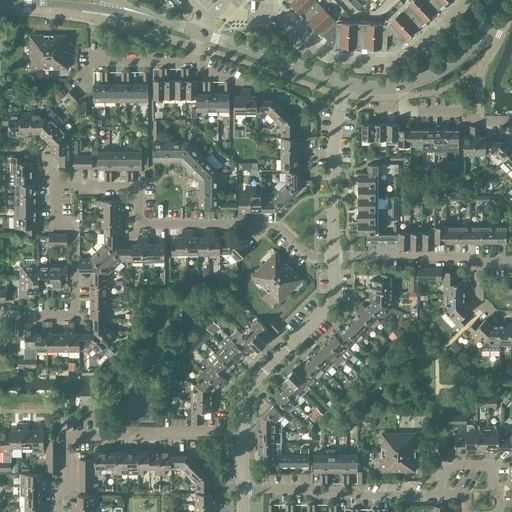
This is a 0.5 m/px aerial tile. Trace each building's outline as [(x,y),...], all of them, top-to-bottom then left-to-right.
[(175,9),(180,4),(180,2),(178,0),(169,0),(167,2),(169,3),(173,7),(175,9)] [(297,10),(307,0),(289,0),(288,1),(297,10)] [(305,19),(321,5),(315,0),(307,0),(297,10),(305,19)] [(338,23),(337,42),(337,47),(388,49),(388,47),(395,47),(402,41),(404,42),(448,0),(411,0),(413,2),(411,4),(410,4),(387,25),(338,23)] [(314,28),(329,14),(321,5),(305,19),(314,28)] [(329,14),(314,28),(323,38),(324,37),(329,42),(337,42),(338,23),(337,23),(329,14)] [(69,69),(69,36),(54,36),(54,53),(53,53),(53,55),(47,55),(47,53),(45,53),(45,36),(31,36),(31,69),(69,69)] [(165,98),(165,69),(160,69),(160,78),(161,78),(161,81),(154,81),(154,98),(165,98)] [(176,98),(176,81),(170,81),(170,78),(170,69),(165,69),(165,98),(176,98)] [(176,81),(176,98),(187,98),(187,69),(182,69),(182,78),(182,81),(176,81)] [(187,69),(187,98),(197,98),(198,94),(198,81),(192,81),(192,78),(192,69),(187,69)] [(106,101),(106,72),(101,72),(101,81),(101,84),(95,84),(95,101),(106,101)] [(111,72),(106,72),(106,101),(117,101),(117,84),(110,84),(110,81),(111,81),(111,72)] [(127,101),(127,72),(122,72),(122,81),(123,81),(123,84),(117,84),(117,101),(127,101)] [(132,72),(127,72),(127,101),(138,101),(138,84),(132,84),(132,81),(132,72)] [(138,84),(138,101),(149,101),(149,72),(144,72),(144,81),(145,81),(145,84),(138,84)] [(209,111),(209,82),(204,82),(204,91),(204,94),(198,94),(197,98),(197,111),(209,111)] [(214,82),(209,82),(209,111),(219,111),(219,94),(213,94),(213,91),(214,91),(214,82)] [(219,94),(219,111),(231,111),(230,82),(225,82),(225,91),(226,91),(226,94),(219,94)] [(75,103),(81,98),(73,89),(67,95),(75,103)] [(247,113),(247,89),(241,89),(241,96),(236,96),(236,113),(247,113)] [(252,89),(247,89),(247,113),(258,113),(258,99),(258,96),(252,96),(252,89)] [(60,102),(66,96),(60,90),(56,99),(60,102)] [(258,99),(258,113),(268,113),(275,120),(284,111),(273,101),(265,101),(265,99),(258,99)] [(92,101),(82,101),(82,115),(92,115),(92,101)] [(51,108),(47,118),(40,133),(46,139),(61,125),(64,122),(51,108)] [(297,138),(299,138),(300,138),(300,120),(297,117),(293,121),(284,111),(275,120),(282,128),(282,138),(297,138)] [(21,137),(21,113),(4,113),(4,126),(10,126),(10,137),(15,137),(15,139),(19,139),(19,133),(21,133),(21,137)] [(32,133),(32,113),(21,113),(21,137),(25,137),(25,139),(29,139),(29,133),(32,133)] [(40,133),(47,118),(42,118),(42,113),(32,113),(32,133),(40,133)] [(375,140),(375,124),(363,124),(363,140),(375,140)] [(375,140),(387,140),(387,124),(375,124),(375,140)] [(399,130),(400,130),(400,124),(387,124),(387,140),(399,140),(399,130)] [(61,125),(46,139),(52,145),(68,139),(65,136),(68,133),(61,125)] [(476,155),(476,127),(470,127),(471,137),(465,137),(465,155),(476,155)] [(487,141),(487,138),(481,137),(481,127),(476,127),(476,155),(487,155),(487,141)] [(399,140),(399,146),(411,146),(411,130),(400,130),(399,130),(399,140)] [(423,146),(423,130),(411,130),(411,146),(423,146)] [(435,146),(435,130),(423,130),(423,146),(435,146)] [(435,146),(447,146),(447,130),(435,130),(435,146)] [(447,130),(447,146),(460,146),(460,130),(447,130)] [(73,137),(68,139),(52,145),(52,154),(60,154),(60,166),(72,166),(73,155),(79,155),(79,143),(78,142),(77,140),(75,139),(73,139),(73,137)] [(282,149),(306,149),(307,144),(299,144),(299,138),(297,138),(282,138),(282,149)] [(511,154),(511,151),(502,142),(494,142),(494,141),(487,141),(487,155),(497,155),(504,162),(511,154)] [(165,163),(168,164),(168,142),(154,142),(154,161),(165,161),(165,163)] [(189,142),(186,142),(168,142),(168,164),(171,164),(171,161),(181,161),(189,142)] [(191,144),(189,142),(181,161),(189,168),(187,170),(189,172),(204,157),(191,144)] [(306,154),(306,149),(282,149),(282,160),(299,160),(299,154),(306,154)] [(110,181),(110,152),(99,152),(99,169),(105,169),(105,172),(105,181),(110,181)] [(115,169),(121,169),(121,152),(110,152),(110,181),(115,181),(115,172),(115,169)] [(121,152),(121,169),(127,169),(127,172),(127,181),(132,181),(132,152),(121,152)] [(143,152),(132,152),(132,181),(137,181),(137,172),(136,172),(136,169),(143,169),(143,168),(149,168),(149,152),(143,152)] [(12,174),(32,174),(32,172),(38,172),(38,168),(36,168),(36,163),(25,163),(25,157),(12,157),(12,174)] [(219,172),(217,170),(204,157),(189,172),(191,174),(193,172),(200,180),(219,172)] [(299,160),(282,160),(282,171),(289,171),(292,171),(306,171),(306,165),(299,165),(299,160)] [(359,185),(379,185),(379,173),(399,173),(399,165),(382,165),(382,166),(379,166),(379,165),(368,165),(368,173),(359,173),(359,185)] [(219,193),(219,175),(219,172),(200,180),(200,190),(198,190),(198,193),(219,193)] [(280,191),(289,200),(300,189),(299,181),(301,181),(301,173),(287,173),(287,184),(280,191)] [(32,174),(12,174),(9,174),(9,185),(16,185),(36,185),(36,181),(38,180),(38,177),(32,177),(32,174)] [(495,187),(500,182),(495,178),(490,183),(495,187)] [(16,196),(36,196),(36,185),(16,185),(16,196)] [(359,197),(379,197),(379,185),(359,185),(359,197)] [(251,211),(251,187),(246,187),(246,194),(240,194),(240,211),(251,211)] [(256,187),(251,187),(251,211),(262,211),(262,198),(263,198),(263,194),(256,194),(256,187)] [(262,211),(262,213),(269,213),(269,211),(278,211),(289,200),(280,191),(273,198),(263,198),(262,198),(262,211)] [(219,207),(219,193),(198,193),(198,196),(200,196),(200,207),(219,207)] [(16,207),(36,207),(36,196),(16,196),(16,207)] [(379,197),(359,197),(359,209),(379,209),(379,197)] [(503,208),(507,204),(500,198),(497,201),(503,208)] [(105,212),(122,212),(122,201),(113,201),(110,201),(98,201),(98,206),(105,206),(105,212)] [(36,207),(16,207),(16,217),(36,217),(36,207)] [(379,209),(359,209),(359,221),(379,221),(379,209)] [(98,223),(122,223),(122,212),(105,212),(105,218),(98,218),(98,223)] [(36,217),(16,217),(16,229),(27,229),(27,235),(39,235),(39,224),(41,224),(41,220),(36,220),(36,217)] [(379,221),(359,221),(359,233),(367,233),(379,233),(379,221)] [(122,223),(98,223),(98,228),(105,228),(105,234),(120,234),(122,234),(122,223)] [(447,243),(447,227),(435,227),(435,233),(435,243),(447,243)] [(459,243),(459,227),(447,227),(447,243),(459,243)] [(459,227),(459,243),(471,243),(471,227),(459,227)] [(471,227),(471,243),(483,243),(483,227),(471,227)] [(483,227),(483,243),(495,243),(495,227),(483,227)] [(495,227),(495,243),(507,243),(507,227),(495,227)] [(189,254),(189,230),(183,230),(183,237),(177,237),(177,243),(171,243),(171,256),(178,256),(178,254),(189,254)] [(199,254),(199,237),(194,237),(194,230),(189,230),(189,254),(199,254)] [(199,254),(210,254),(210,230),(205,230),(205,237),(199,237),(199,254)] [(210,230),(210,254),(221,254),(221,242),(221,237),(215,237),(215,230),(210,230)] [(379,233),(367,233),(367,245),(383,245),(383,233),(379,233)] [(399,233),(395,233),(383,233),(383,245),(399,245),(399,233)] [(398,249),(411,249),(411,233),(399,233),(399,245),(398,249)] [(411,233),(411,249),(423,249),(423,233),(411,233)] [(423,233),(423,249),(435,249),(435,243),(435,233),(423,233)] [(120,234),(105,234),(105,244),(98,251),(107,260),(120,247),(118,246),(118,241),(120,241),(120,234)] [(144,261),(144,237),(139,237),(139,244),(133,244),(133,247),(133,261),(144,261)] [(155,261),(155,244),(149,244),(149,237),(144,237),(144,261),(155,261)] [(155,244),(155,261),(166,261),(166,254),(166,251),(166,237),(160,237),(160,244),(155,244)] [(221,242),(221,254),(231,254),(239,262),(249,252),(244,247),(243,248),(236,242),(221,242)] [(133,261),(133,247),(126,247),(126,249),(121,249),(120,247),(107,260),(116,269),(123,261),(128,261),(128,265),(133,265),(133,261)] [(107,260),(98,251),(91,259),(80,259),(80,273),(87,273),(87,271),(92,271),(94,273),(107,260)] [(280,303),(304,279),(277,252),(253,276),(280,303)] [(40,264),(40,259),(24,259),(24,265),(21,265),(21,279),(40,279),(40,269),(40,264)] [(94,286),(108,286),(108,276),(116,269),(107,260),(94,273),(96,274),(96,279),(94,279),(94,286)] [(51,285),(51,268),(51,264),(51,263),(40,264),(40,269),(40,279),(40,288),(45,288),(45,290),(49,290),(49,285),(51,285)] [(51,268),(51,285),(54,285),(54,290),(57,290),(57,288),(62,288),(62,280),(68,280),(68,264),(51,264),(51,268)] [(409,274),(409,275),(409,292),(410,292),(418,292),(418,275),(418,274),(409,274)] [(374,292),(394,292),(394,275),(382,275),(382,281),(371,281),(371,286),(369,286),(369,289),(374,289),(374,292)] [(457,278),(445,278),(445,295),(465,295),(465,293),(470,293),(470,289),(468,289),(468,284),(457,284),(457,278)] [(40,279),(21,279),(21,298),(35,298),(35,293),(40,293),(40,288),(40,279)] [(91,297),(108,297),(108,291),(111,291),(111,286),(108,286),(94,286),(91,286),(91,297)] [(374,301),(390,307),(390,303),(394,303),(394,292),(374,292),(374,301)] [(449,310),(465,304),(465,295),(445,295),(445,306),(449,306),(449,310)] [(108,303),(108,297),(91,297),(91,308),(111,308),(111,303),(108,303)] [(234,302),(238,307),(242,303),(237,298),(234,302)] [(368,307),(382,321),(390,313),(394,309),(390,307),(374,301),(368,307)] [(465,304),(449,310),(452,314),(449,317),(461,329),(470,320),(466,316),(471,310),(465,304)] [(361,314),(375,328),(382,321),(368,307),(367,308),(363,305),(360,307),(361,309),(358,312),(360,315),(361,314)] [(111,308),(91,308),(91,319),(94,319),(108,319),(108,313),(111,313),(111,308)] [(361,314),(360,315),(353,322),(367,336),(375,328),(361,314)] [(251,328),(262,338),(262,337),(263,336),(267,340),(270,337),(269,336),(272,332),(258,318),(250,326),(251,328)] [(108,319),(94,319),(94,326),(96,326),(96,331),(94,332),(107,345),(116,336),(108,329),(108,319)] [(486,342),(492,326),(486,319),(481,325),(476,321),(468,329),(480,341),(483,338),(486,342)] [(275,320),(272,323),(280,331),(283,328),(275,320)] [(408,332),(415,325),(410,320),(403,327),(408,332)] [(215,327),(218,324),(213,321),(206,328),(210,332),(215,327)] [(502,342),(511,342),(511,326),(511,325),(511,322),(507,323),(507,321),(504,321),(504,326),(501,326),(501,342),(502,342)] [(37,351),(38,334),(38,329),(32,329),(32,328),(26,328),(26,330),(23,330),(23,322),(16,322),(16,335),(26,335),(26,338),(26,341),(26,349),(29,349),(29,360),(19,360),(19,368),(38,368),(38,364),(37,351)] [(357,341),(357,342),(359,344),(367,336),(353,322),(345,330),(357,341)] [(277,334),(280,331),(272,323),(269,325),(277,334)] [(501,342),(501,326),(492,326),(486,342),(482,351),(501,351),(501,346),(502,346),(502,342),(501,342)] [(37,351),(48,351),(48,327),(43,327),(43,334),(38,334),(37,351)] [(48,327),(48,351),(59,351),(59,334),(53,334),(53,327),(48,327)] [(59,334),(59,351),(70,351),(70,327),(65,327),(65,334),(59,334)] [(70,327),(70,351),(81,351),(81,346),(80,334),(75,334),(75,327),(70,327)] [(254,346),(259,351),(263,347),(267,343),(262,338),(251,328),(247,332),(244,335),(254,346)] [(357,341),(345,330),(344,331),(340,328),(337,330),(338,332),(335,335),(349,349),(357,342),(357,341)] [(205,338),(210,333),(206,329),(201,334),(205,338)] [(238,329),(231,337),(232,338),(232,339),(249,356),(252,352),(253,354),(256,351),(252,347),(254,346),(244,335),(238,329)] [(80,334),(81,346),(81,351),(86,351),(97,362),(111,349),(107,345),(95,334),(88,334),(88,332),(80,332),(80,334)] [(328,342),(342,357),(346,360),(353,353),(349,349),(335,335),(328,342)] [(198,350),(205,343),(199,336),(191,344),(198,350)] [(224,347),(239,361),(246,353),(248,356),(249,356),(232,339),(224,347)] [(334,364),(342,357),(328,342),(320,350),(334,364)] [(460,347),(455,342),(447,351),(452,356),(460,347)] [(385,354),(390,349),(386,345),(381,350),(385,354)] [(187,355),(193,349),(190,346),(184,352),(187,355)] [(231,368),(239,361),(224,347),(217,354),(231,368)] [(334,364),(320,350),(312,358),(327,372),(334,364)] [(379,359),(384,354),(381,351),(376,356),(379,359)] [(231,368),(217,354),(216,353),(208,361),(212,364),(226,378),(229,375),(230,376),(233,374),(229,370),(231,368)] [(319,379),(327,372),(312,358),(305,365),(319,379)] [(226,378),(212,364),(204,372),(218,386),(220,384),(224,388),(226,385),(225,384),(229,381),(226,378)] [(319,379),(305,365),(302,368),(300,367),(298,370),(301,373),(299,375),(310,386),(309,386),(311,387),(319,379)] [(364,375),(369,369),(366,366),(360,372),(364,375)] [(302,393),(306,390),(309,386),(310,386),(299,375),(294,370),(290,374),(286,378),(291,383),(292,383),(293,385),(302,393)] [(212,392),(218,386),(204,372),(197,379),(200,382),(197,386),(212,392)] [(354,384),(360,378),(357,375),(350,381),(354,384)] [(291,383),(290,384),(286,381),(284,384),(285,385),(281,389),(284,391),(296,403),(297,404),(299,405),(300,406),(308,398),(302,393),(293,385),(292,383),(291,383)] [(348,390),(353,385),(350,381),(345,386),(348,390)] [(212,392),(197,386),(192,384),(192,401),(212,401),(212,392)] [(297,404),(296,403),(284,391),(282,392),(279,389),(276,391),(277,393),(274,396),(291,413),(299,405),(297,404)] [(331,408),(338,401),(334,398),(327,404),(331,408)] [(480,407),(489,407),(489,398),(480,398),(480,407)] [(489,398),(489,407),(498,407),(497,398),(489,398)] [(212,401),(192,401),(192,412),(198,412),(204,412),(216,412),(216,407),(217,407),(217,403),(212,403),(212,401)] [(280,424),(286,417),(275,406),(264,417),(264,426),(262,426),(262,432),(262,433),(276,433),(281,433),(282,433),(283,433),(283,426),(280,424)] [(316,423),(319,419),(313,412),(309,416),(316,423)] [(467,432),(467,425),(467,416),(449,415),(449,423),(459,423),(459,434),(456,434),(456,442),(456,445),(456,448),(446,448),(446,461),(453,461),(453,453),(456,453),(456,455),(462,455),(462,454),(467,454),(467,432)] [(304,427),(309,433),(312,425),(310,423),(304,427)] [(12,448),(23,448),(23,424),(18,424),(18,431),(12,431),(12,433),(12,448)] [(23,424),(23,448),(34,448),(34,431),(28,431),(28,424),(23,424)] [(34,431),(34,448),(34,455),(45,455),(45,441),(45,438),(45,424),(39,424),(39,431),(34,431)] [(478,425),(467,425),(467,432),(467,454),(478,454),(478,449),(478,425)] [(489,449),(489,427),(483,427),(483,425),(478,425),(478,449),(489,449)] [(499,449),(500,437),(500,425),(495,425),(495,427),(489,427),(489,449),(499,449)] [(12,433),(7,432),(7,431),(0,431),(0,438),(1,439),(1,452),(4,452),(4,463),(0,462),(0,470),(12,471),(12,448),(12,433)] [(282,433),(281,433),(262,433),(262,432),(259,432),(259,443),(279,443),(282,443),(282,433)] [(382,472),(416,472),(416,434),(382,434),(382,472)] [(511,434),(510,437),(500,437),(499,449),(499,451),(507,451),(507,449),(511,449),(511,434)] [(279,443),(259,443),(259,455),(263,455),(263,461),(276,461),(276,448),(279,448),(279,443)] [(107,469),(107,450),(96,450),(96,459),(96,462),(96,476),(101,476),(101,469),(107,469)] [(118,476),(118,452),(118,450),(107,450),(107,469),(113,469),(113,476),(118,476)] [(139,476),(140,452),(140,450),(132,450),(132,452),(129,452),(129,469),(129,476),(139,476)] [(337,472),(337,455),(337,450),(326,450),(326,455),(326,484),(331,484),(331,475),(330,475),(330,472),(337,472)] [(123,469),(129,469),(129,452),(118,452),(118,476),(123,476),(123,469)] [(144,469),(150,469),(150,452),(140,452),(139,476),(144,476),(144,469)] [(150,452),(150,469),(156,469),(156,476),(161,476),(161,452),(150,452)] [(161,452),(161,476),(166,476),(166,469),(172,469),(172,454),(172,452),(161,452)] [(172,454),(172,469),(182,469),(189,476),(198,467),(187,456),(179,456),(179,454),(172,454)] [(310,467),(310,455),(301,456),(280,455),(280,467),(310,467)] [(321,484),(326,484),(326,455),(315,455),(315,472),(321,472),(321,475),(321,484)] [(337,455),(337,472),(343,472),(343,475),(342,475),(342,484),(347,484),(347,455),(337,455)] [(347,455),(347,484),(352,484),(352,475),(352,472),(358,472),(358,455),(347,455)] [(211,493),(211,486),(209,487),(209,478),(198,467),(189,476),(197,483),(197,493),(211,493)] [(359,484),(367,484),(367,472),(359,472),(359,484)] [(20,485),(50,485),(50,480),(43,480),(43,474),(20,474),(20,485)] [(50,490),(50,485),(20,485),(20,496),(26,496),(43,496),(43,490),(50,490)] [(177,486),(173,486),(172,491),(175,491),(175,494),(181,494),(181,490),(177,489),(177,486)] [(197,504),(221,504),(221,499),(214,499),(214,493),(211,493),(197,493),(197,504)] [(43,501),(43,496),(26,496),(26,507),(50,507),(50,501),(43,501)] [(72,507),(96,507),(96,496),(79,496),(79,502),(72,502),(72,507)]
